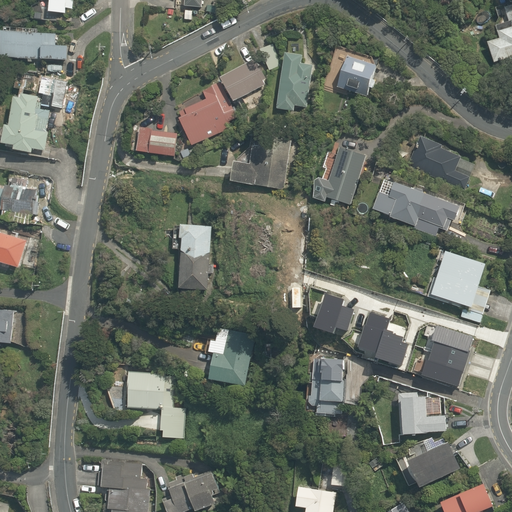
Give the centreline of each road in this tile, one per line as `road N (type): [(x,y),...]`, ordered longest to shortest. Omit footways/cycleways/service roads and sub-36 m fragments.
road 1 (residential): [(134,79),(109,117),(78,301),(64,449),(71,511)]
road 2 (residential): [(511,127),(475,113),(330,0)]
road 3 (residential): [(294,0),(134,79)]
